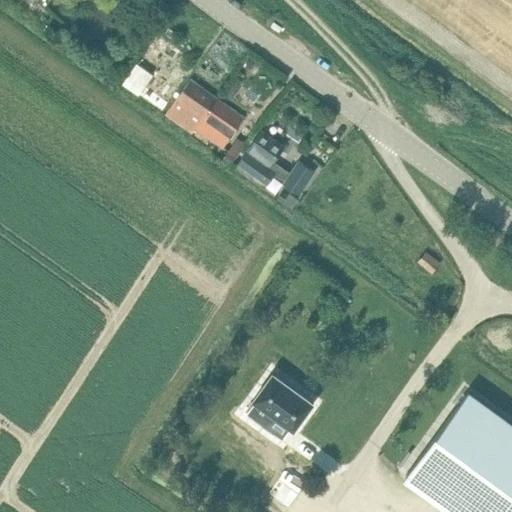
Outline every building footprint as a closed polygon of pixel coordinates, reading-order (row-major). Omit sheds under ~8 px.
[(157,54),(147,68),(178,91),(188,77),(157,54)] [(265,94),(278,75),(250,56),(236,75),(265,94)] [(196,127),(216,97),(190,78),(166,113),(192,131),(195,126),(196,127)] [(223,147),(233,133),(244,117),(216,97),(196,127),(223,147)] [(280,114),(273,129),(295,139),(302,125),(280,114)] [(273,173),(285,180),(290,172),(274,161),(284,146),(261,129),(249,146),(237,163),(266,183),(273,173)] [(237,137),(228,150),(237,156),(246,143),(237,137)] [(311,137),(303,162),(318,167),(325,142),(311,137)] [(225,155),(222,159),(230,165),(233,160),(236,157),(227,151),(225,155)] [(298,193),(303,187),(314,170),(299,160),(290,172),(285,180),(283,183),(298,193)] [(255,403),(248,413),(264,425),(273,414),(290,427),(294,429),(313,402),(273,372),(253,399),(256,401),(255,403)] [(467,389),(405,475),(456,511),(511,511),(511,426),(466,393),(468,390),(467,389)]
